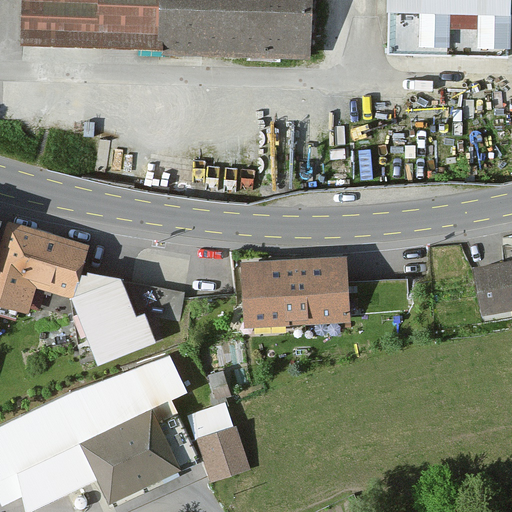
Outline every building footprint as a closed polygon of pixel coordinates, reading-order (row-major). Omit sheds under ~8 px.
[(172,50),(174,0),(28,0),(27,45),(172,50)] [(174,0),(172,50),(172,57),(316,62),(316,48),(318,0),(174,0)] [(511,0),(399,0),(397,54),(406,54),(511,57),(511,0)] [(0,270),(14,223),(0,218),(0,270)] [(21,228),(0,296),(0,307),(33,317),(40,293),(74,303),(91,250),(21,228)] [(354,324),(352,264),(250,267),(252,328),(354,324)] [(511,314),(511,267),(480,272),(487,318),(511,314)] [(96,275),(81,302),(104,369),(163,346),(152,317),(143,321),(130,283),(96,275)] [(406,276),(367,276),(367,305),(407,304),(406,276)] [(91,445),(119,504),(186,472),(158,414),(91,445)] [(240,429),(200,443),(216,485),(255,471),(240,429)]
